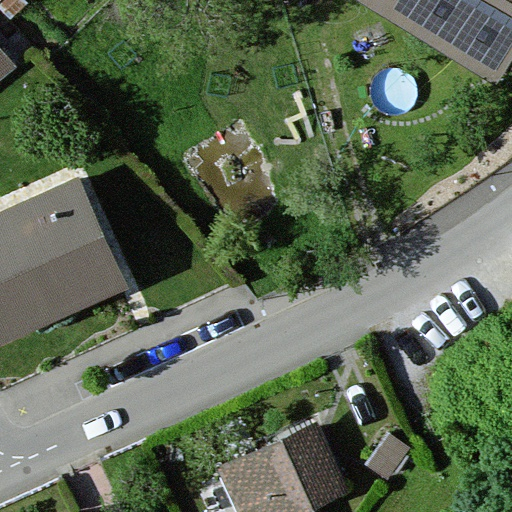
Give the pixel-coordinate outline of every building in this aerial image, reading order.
[(511,52),(511,0),(371,0),(497,77),(511,52)] [(0,78),(15,67),(0,49),(0,78)] [(77,182),(0,216),(0,343),(124,287),(77,182)] [(317,426),(220,469),(238,511),(298,511),(346,491),(317,426)] [(409,448),(388,434),(366,464),(387,479),(409,448)]
